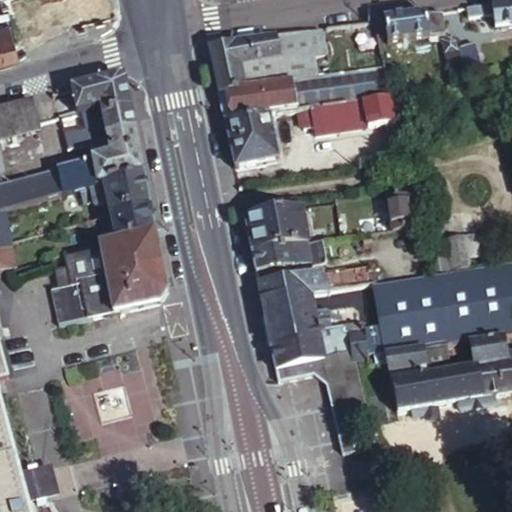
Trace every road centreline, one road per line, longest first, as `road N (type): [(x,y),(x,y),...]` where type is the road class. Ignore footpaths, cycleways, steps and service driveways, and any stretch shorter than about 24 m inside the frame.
road 1 (secondary): [(303,511),(285,436),(239,342),(173,32)]
road 2 (secondary): [(142,45),(210,354),(228,511)]
road 3 (residential): [(173,32),(375,0)]
road 4 (residential): [(0,88),(142,45)]
